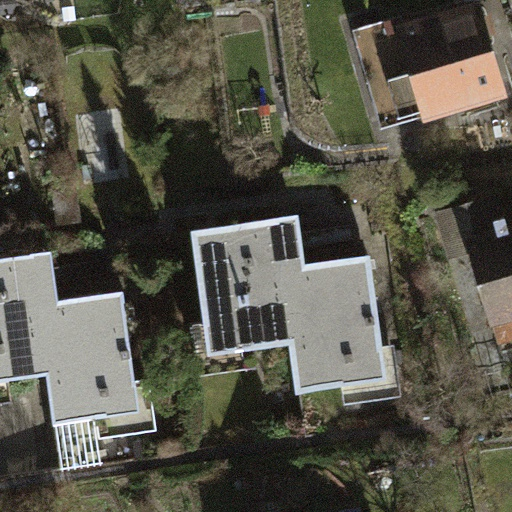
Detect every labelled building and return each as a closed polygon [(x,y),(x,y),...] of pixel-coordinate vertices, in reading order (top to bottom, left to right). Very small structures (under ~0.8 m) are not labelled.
[(505,0),(460,0),(463,12),(507,6),(505,0)] [(355,40),(383,139),(502,106),(477,15),(406,35),(404,27),(355,40)] [(70,195),(51,196),(53,221),(72,219),(70,195)] [(489,334),(511,328),(511,237),(511,238),(503,206),(435,224),(447,268),(470,262),(489,334)] [(298,228),(197,240),(211,360),(258,355),(260,374),(299,369),(288,275),(303,273),(298,228)] [(355,396),(392,391),(387,350),(379,351),(369,266),(303,273),(288,275),(299,369),(302,391),(353,385),(355,396)] [(53,267),(0,273),(0,395),(13,394),(15,413),(54,408),(43,314),(58,312),(53,267)] [(110,435),(147,431),(142,390),(134,390),(124,305),(58,312),(43,314),(54,408),(57,430),(108,424),(110,435)]
